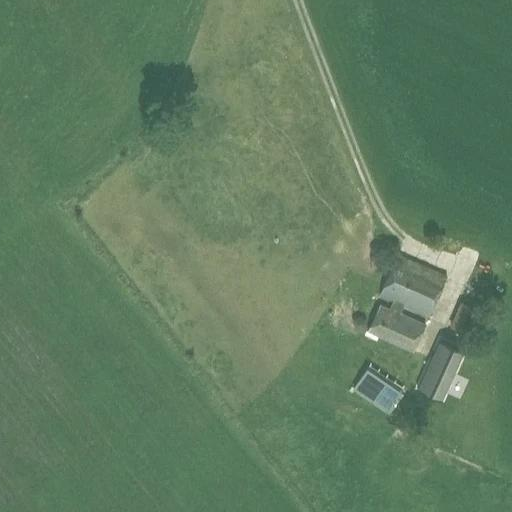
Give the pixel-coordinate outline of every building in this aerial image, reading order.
[(446,275),(397,253),(379,293),(393,300),(389,308),(380,304),(368,330),(412,350),(424,324),(400,313),(404,305),(427,315),(446,275)] [(458,286),(476,292),(488,259),(469,253),(458,286)] [(467,300),(452,297),(447,316),(462,320),(467,300)] [(359,313),(354,315),(351,322),(353,327),(359,330),(365,328),(368,321),(366,316),(359,313)] [(463,351),(440,340),(418,388),(441,399),(463,351)] [(394,385),(380,405),(387,410),(401,390),(394,385)]
